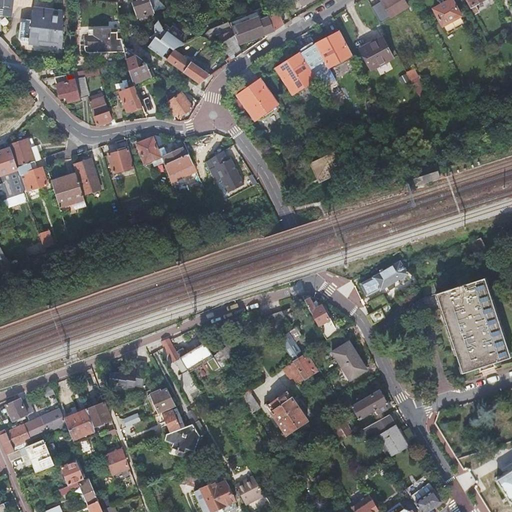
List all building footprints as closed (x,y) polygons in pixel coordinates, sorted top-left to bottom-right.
[(0,0),(0,15),(10,17),(12,0),(0,0)] [(132,0),(133,1),(132,2),(138,17),(139,17),(152,11),(153,11),(153,10),(148,0),(132,0)] [(148,0),(153,10),(165,5),(159,0),(148,0)] [(383,0),(371,7),(380,23),(407,7),(403,0),(383,0)] [(449,0),(433,9),(442,26),(461,16),(451,0),(449,0)] [(467,0),(475,14),(479,12),(475,5),(483,0),(467,0)] [(62,38),(62,13),(32,9),(31,21),(21,19),(18,40),(20,42),(33,43),(33,41),(49,43),(49,45),(61,47),(62,38)] [(153,14),(152,11),(139,17),(140,20),(144,21),(153,17),(153,14)] [(284,26),(278,16),(269,20),(274,31),(274,32),(284,26)] [(461,16),(442,26),(445,31),(464,21),(461,16)] [(235,35),(239,45),(253,39),(252,37),(265,32),(266,35),(274,31),(269,20),(268,18),(260,22),(258,19),(233,30),(235,35)] [(148,47),(161,57),(168,47),(172,50),(173,49),(174,48),(183,44),(161,29),(162,28),(159,21),(155,23),(153,31),(151,34),(155,37),(148,47)] [(124,46),(123,40),(121,29),(89,29),(89,46),(84,46),(84,50),(84,51),(85,51),(85,52),(86,52),(86,53),(87,53),(88,53),(125,52),(124,46)] [(353,57),(338,31),(331,35),(322,40),(315,44),(329,70),(335,67),(347,61),(353,57)] [(235,53),(241,49),(239,45),(235,35),(221,44),(229,58),(226,60),(228,64),(237,58),(235,53)] [(381,39),(360,50),(371,71),(393,59),(381,39)] [(147,63),(124,46),(125,52),(128,66),(130,73),(134,84),(152,77),(147,63)] [(210,75),(173,49),(172,50),(165,59),(199,83),(210,75)] [(318,81),(299,53),(292,58),(282,65),(275,70),(293,97),(299,93),(312,85),(318,81)] [(281,62),(282,65),(292,58),(290,56),(281,62)] [(348,63),(347,61),(335,67),(336,69),(348,63)] [(100,73),(98,69),(74,74),(80,97),(88,95),(84,77),(100,73)] [(414,69),(407,73),(413,83),(420,79),(414,69)] [(80,97),(74,74),(54,78),(59,95),(65,94),(68,102),(81,99),(80,97)] [(407,75),(400,79),(403,84),(410,81),(407,75)] [(424,88),(420,79),(413,83),(417,91),(424,88)] [(276,111),(282,107),(262,80),(254,85),(245,92),(238,97),(258,124),(264,120),(276,111)] [(243,90),(245,92),(254,85),(253,83),(243,90)] [(313,87),(312,85),(299,93),(301,95),(313,87)] [(129,112),(143,106),(141,101),(135,87),(121,93),(129,112)] [(181,92),(167,102),(172,109),(170,110),(174,115),(176,114),(179,118),(192,108),(181,92)] [(92,101),(90,101),(95,115),(108,110),(102,93),(91,97),(92,101)] [(143,106),(145,113),(154,110),(149,98),(141,101),(143,106)] [(105,122),(114,119),(112,111),(96,116),(100,126),(102,126),(106,126),(105,122)] [(278,113),(276,111),(264,120),(266,122),(278,113)] [(9,146),(10,148),(16,168),(35,161),(39,160),(32,138),(9,146)] [(152,138),(136,144),(143,164),(151,161),(159,158),(152,138)] [(164,147),(159,149),(162,157),(164,163),(165,164),(184,155),(179,146),(166,152),(164,147)] [(16,168),(10,148),(0,151),(0,176),(3,186),(20,180),(17,169),(16,168)] [(246,186),(228,150),(205,161),(215,182),(222,179),(229,194),(246,186)] [(128,151),(109,156),(114,174),(133,169),(128,151)] [(184,155),(165,164),(169,176),(192,164),(187,153),(184,155)] [(317,183),(337,175),(330,155),(310,163),(317,183)] [(159,158),(151,161),(153,167),(164,163),(162,157),(159,158)] [(77,177),(83,196),(100,191),(90,160),(73,165),(76,174),(77,177)] [(35,161),(16,168),(17,169),(20,180),(25,193),(48,185),(42,168),(38,169),(35,161)] [(197,184),(201,182),(194,168),(191,170),(197,184)] [(52,182),(60,207),(84,199),(83,196),(77,177),(61,182),(60,179),(52,182)] [(60,207),(62,213),(86,205),(84,199),(60,207)] [(92,226),(95,236),(111,231),(108,221),(92,226)] [(38,233),(43,247),(52,244),(47,230),(38,233)] [(0,259),(0,275),(13,268),(5,256),(0,259)] [(373,276),(360,283),(366,295),(378,289),(379,291),(408,276),(400,262),(373,276)] [(464,377),(481,371),(495,366),(511,360),(484,281),(471,286),(466,274),(461,272),(420,292),(424,301),(436,297),(464,377)] [(302,297),(305,302),(312,316),(324,340),(337,333),(322,305),(316,308),(309,297),(304,295),(302,297)] [(380,309),(388,305),(383,295),(370,302),(375,312),(380,309)] [(305,302),(296,306),(301,320),(312,316),(305,302)] [(385,318),(380,309),(375,312),(368,315),(373,324),(385,318)] [(281,311),(265,317),(267,320),(262,322),(274,340),(278,337),(277,335),(291,326),(281,311)] [(195,328),(188,331),(200,350),(197,351),(210,371),(219,365),(212,355),(197,331),(195,328)] [(287,341),(283,334),(278,337),(282,344),(287,341)] [(168,339),(161,341),(173,360),(179,357),(169,340),(168,339)] [(219,365),(222,371),(226,368),(224,364),(244,351),(236,340),(212,355),(219,365)] [(350,382),(365,374),(366,368),(352,346),(347,344),(332,353),(350,382)] [(290,355),(294,361),(305,378),(316,371),(301,347),(294,352),(295,353),(290,355)] [(132,370),(132,366),(128,365),(128,369),(118,368),(117,372),(109,371),(108,384),(116,385),(116,382),(126,383),(125,386),(135,387),(135,383),(143,384),(145,361),(137,361),(137,366),(136,370),(132,370)] [(185,367),(194,381),(204,375),(195,361),(185,367)] [(305,378),(294,361),(283,368),(294,384),(305,378)] [(230,362),(226,365),(232,374),(236,372),(230,362)] [(495,366),(481,371),(482,375),(496,370),(495,366)] [(186,370),(179,374),(187,386),(193,382),(186,370)] [(177,405),(165,383),(157,386),(159,388),(150,392),(157,409),(166,405),(168,409),(172,408),(177,405)] [(247,388),(237,394),(242,401),(248,411),(257,405),(247,388)] [(375,409),(380,418),(385,415),(382,410),(390,405),(387,401),(379,388),(352,405),(360,418),(375,409)] [(49,401),(56,399),(52,389),(45,392),(49,401)] [(287,389),(264,403),(281,431),(289,426),(291,430),(307,421),(287,389)] [(21,402),(20,398),(6,404),(13,421),(20,418),(32,412),(27,400),(21,402)] [(85,410),(92,427),(111,419),(104,402),(85,410)] [(184,426),(177,405),(172,408),(172,410),(163,414),(170,432),(184,426)] [(35,419),(32,412),(20,418),(21,421),(23,425),(29,439),(58,427),(61,432),(68,429),(64,418),(60,409),(35,419)] [(186,413),(192,422),(198,419),(192,409),(186,413)] [(64,418),(68,429),(74,442),(95,433),(92,427),(85,410),(64,418)] [(354,434),(346,422),(339,412),(326,420),(340,442),(354,434)] [(380,418),(363,428),(371,440),(377,436),(382,443),(385,441),(393,455),(409,446),(388,413),(385,415),(380,418)] [(436,422),(440,429),(449,424),(444,414),(437,416),(436,422)] [(123,421),(126,427),(139,421),(136,415),(123,421)] [(193,423),(187,425),(184,426),(170,432),(166,433),(164,438),(167,440),(169,446),(183,451),(188,449),(196,453),(206,448),(193,423)] [(13,447),(29,439),(23,425),(0,434),(0,436),(7,454),(15,451),(13,447)] [(43,439),(31,444),(25,447),(28,453),(36,473),(46,469),(54,465),(46,446),(45,444),(43,439)] [(15,451),(7,454),(10,461),(23,456),(28,453),(25,447),(20,449),(15,451)] [(104,456),(112,474),(129,467),(122,448),(104,456)] [(76,460),(62,466),(69,484),(83,477),(76,460)] [(319,487),(332,479),(327,471),(314,479),(319,487)] [(511,475),(498,484),(511,507),(511,506),(511,475)] [(82,480),(71,485),(73,490),(80,486),(89,506),(98,501),(89,480),(83,482),(82,480)] [(213,481),(200,487),(211,509),(232,498),(222,480),(215,484),(213,481)] [(235,486),(246,507),(264,498),(253,480),(244,485),(243,482),(235,486)] [(411,495),(415,501),(433,489),(429,482),(411,495)] [(52,486),(54,492),(62,488),(60,483),(52,486)] [(59,490),(61,496),(71,492),(69,486),(59,490)] [(415,501),(416,502),(422,511),(426,511),(442,501),(433,489),(415,501)] [(378,511),(371,496),(351,509),(353,511),(378,511)] [(0,511),(2,511),(11,509),(8,501),(0,504),(0,511)] [(102,511),(102,509),(98,501),(89,506),(91,511),(102,511)]
